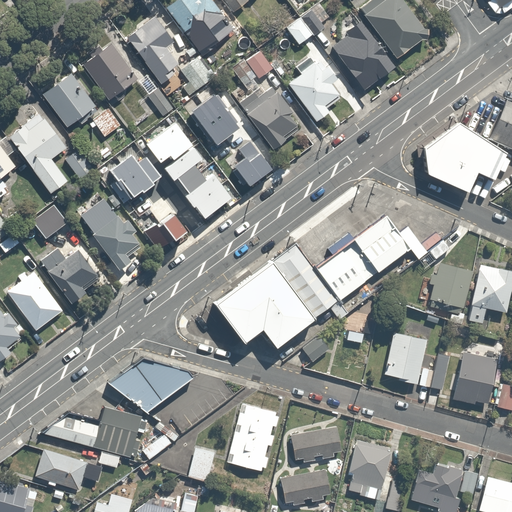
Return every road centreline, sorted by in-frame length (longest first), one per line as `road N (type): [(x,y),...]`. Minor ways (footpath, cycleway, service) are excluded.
road 1 (residential): [(511,444),(122,328)]
road 2 (secondary): [(122,328),(360,151)]
road 3 (residential): [(511,231),(380,172),(360,151)]
road 4 (secondary): [(360,151),(492,53)]
road 5 (secondary): [(0,419),(122,328)]
